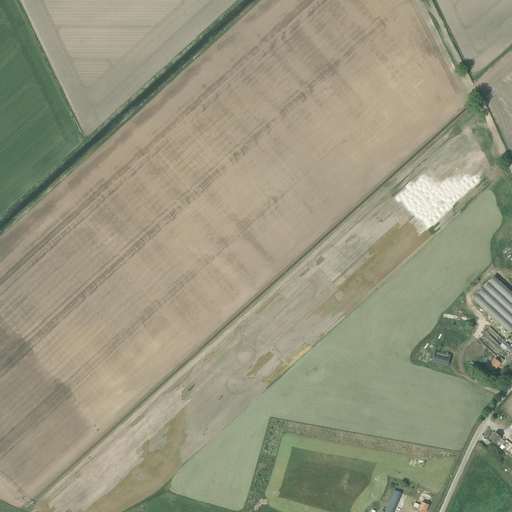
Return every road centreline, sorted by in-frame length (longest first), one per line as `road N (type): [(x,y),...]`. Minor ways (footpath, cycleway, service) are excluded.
road 1 (track): [(429,0),(511,167)]
road 2 (unclassified): [(438,511),(483,417),(511,384)]
